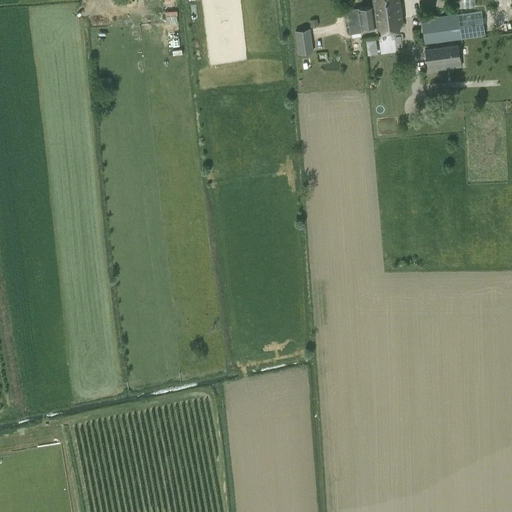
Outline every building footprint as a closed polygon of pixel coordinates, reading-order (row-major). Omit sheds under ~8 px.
[(376,25),(376,28),(403,25),(399,0),(372,0),(373,6),(376,25)] [(376,25),(373,6),(345,9),(348,34),(370,31),(369,26),(376,25)] [(179,9),(167,10),(168,22),(179,21),(179,9)] [(485,34),(482,10),(421,19),(425,43),(485,34)] [(315,28),(320,22),(315,17),(310,23),(315,28)] [(313,51),(310,29),(296,31),(299,53),(313,51)] [(396,52),(404,51),(402,34),(394,35),(396,52)] [(427,54),(423,54),(426,76),(464,72),(461,50),(427,54)]
